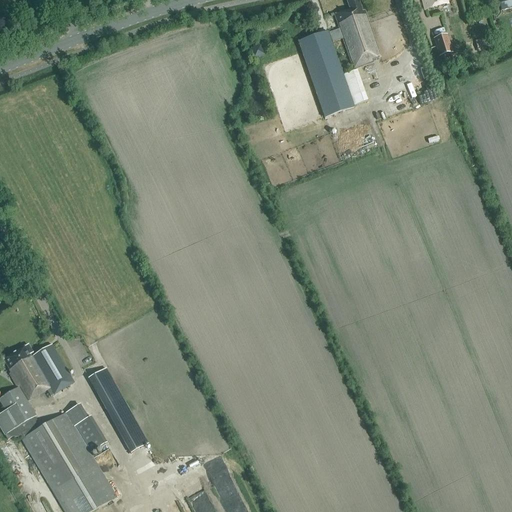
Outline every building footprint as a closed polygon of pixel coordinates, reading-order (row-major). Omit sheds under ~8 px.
[(354,109),(332,43),(343,39),(354,71),(374,64),(373,62),(382,59),(365,11),(362,12),(358,0),(356,0),(347,3),(350,10),(334,16),(339,30),(328,34),(328,33),(299,43),(325,119),(354,109)] [(421,0),(425,12),(448,6),(446,0),(421,0)] [(511,9),(511,0),(498,0),(501,12),(511,9)] [(446,38),(433,42),(439,59),(451,55),(446,38)] [(476,39),(477,50),(489,49),(489,38),(476,39)] [(263,54),(260,45),(250,48),(253,57),(263,54)] [(81,406),(41,429),(35,418),(36,417),(28,403),(47,392),(51,399),(74,385),(51,347),(31,359),(30,356),(33,354),(28,347),(3,362),(11,375),(10,375),(18,390),(0,400),(0,403),(6,413),(0,416),(0,428),(8,442),(23,439),(23,440),(22,441),(64,511),(96,511),(116,500),(74,429),(89,419),(81,406)] [(106,371),(89,380),(131,455),(148,446),(106,371)] [(145,485),(175,474),(171,462),(141,473),(145,485)]
